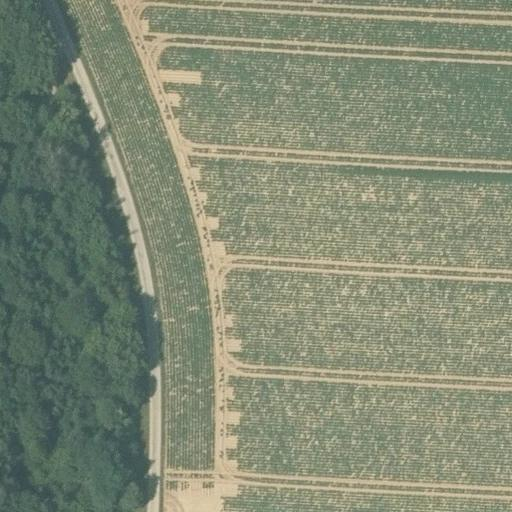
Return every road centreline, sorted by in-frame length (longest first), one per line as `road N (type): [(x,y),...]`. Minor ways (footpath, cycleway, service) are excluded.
road 1 (track): [(152,511),(145,284),(132,225),(64,45)]
road 2 (track): [(0,256),(24,511)]
road 3 (track): [(64,45),(49,103),(0,196)]
